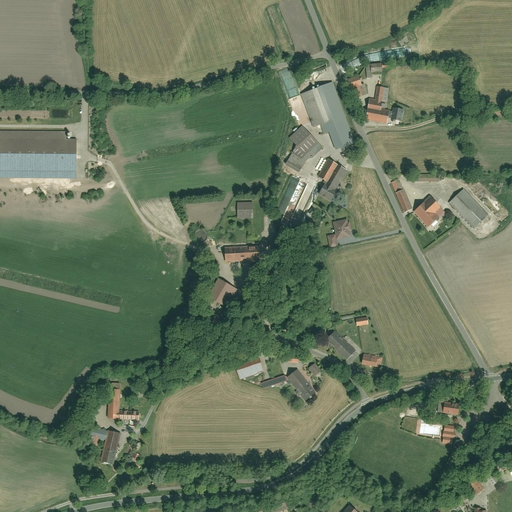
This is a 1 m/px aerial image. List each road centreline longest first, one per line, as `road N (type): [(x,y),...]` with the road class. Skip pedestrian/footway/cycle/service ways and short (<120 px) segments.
road 1 (residential): [(491,379),(420,256),(328,53)]
road 2 (unclassified): [(0,90),(148,94),(328,53)]
road 3 (tertiary): [(368,405),(306,468),(268,488),(78,511)]
road 4 (residential): [(275,340),(167,386),(135,437)]
road 5 (residential): [(428,511),(495,386)]
road 6 (tertiary): [(491,379),(368,405)]
